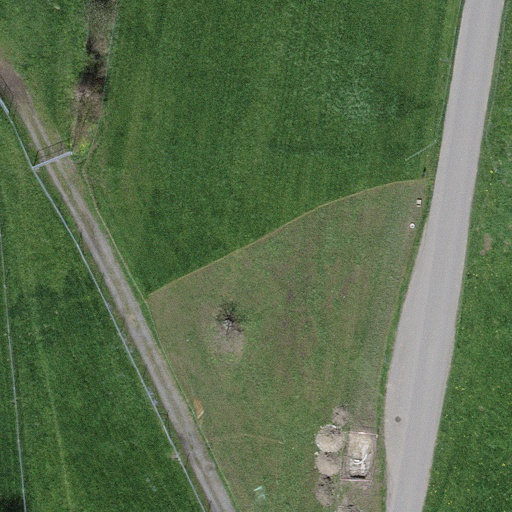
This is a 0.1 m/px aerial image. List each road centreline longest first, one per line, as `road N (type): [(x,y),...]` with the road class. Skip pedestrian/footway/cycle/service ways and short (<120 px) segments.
road 1 (track): [(0,25),(232,511)]
road 2 (unclassified): [(411,511),(438,383),(480,0)]
